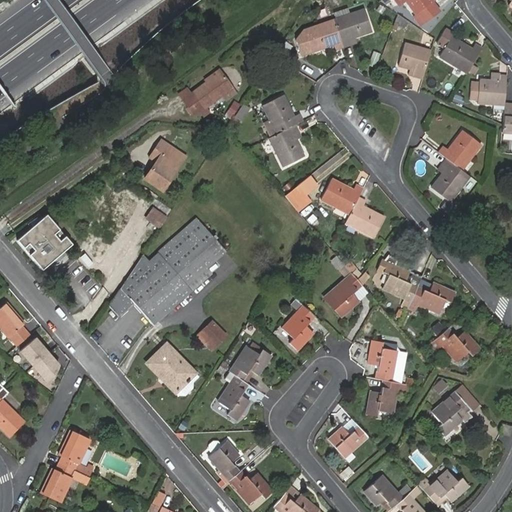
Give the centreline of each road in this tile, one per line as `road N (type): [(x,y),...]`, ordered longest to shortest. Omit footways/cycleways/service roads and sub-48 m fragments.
road 1 (residential): [(0,252),(221,511)]
road 2 (residential): [(387,175),(327,106),(326,90),(343,83),(403,103),(407,124)]
road 3 (residential): [(511,313),(387,175)]
road 4 (motorway): [(0,85),(115,0)]
road 5 (residential): [(296,443),(280,411),(315,367),(336,366),(338,382)]
road 6 (residential): [(5,511),(62,406)]
